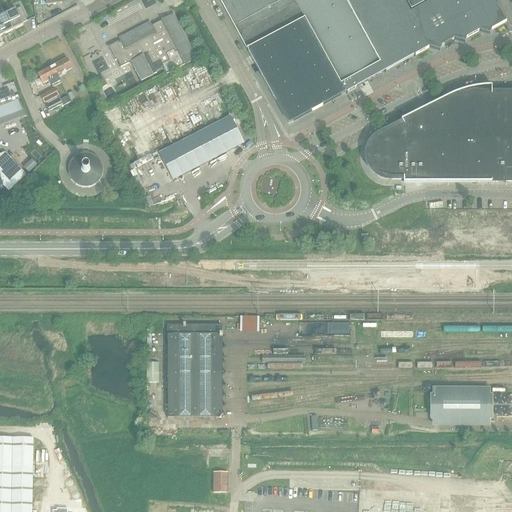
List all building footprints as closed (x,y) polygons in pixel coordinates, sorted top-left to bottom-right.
[(220,0),(247,50),(304,20),(346,93),(428,48),(411,13),(410,13),(403,1),(401,2),(400,0),(220,0)] [(405,0),(411,10),(429,0),(405,0)] [(492,0),(433,0),(411,13),(428,48),(440,51),(441,46),(453,40),(465,43),(466,38),(478,31),(490,35),(491,30),(506,22),(492,0)] [(20,7),(5,15),(12,30),(23,25),(22,23),(27,21),(20,7)] [(2,9),(0,10),(0,31),(2,35),(12,30),(5,15),(2,9)] [(131,62),(141,81),(156,73),(152,65),(160,61),(166,74),(196,59),(173,15),(158,22),(160,25),(153,29),(150,23),(119,39),(120,41),(107,47),(115,61),(119,59),(123,66),(131,62)] [(322,105),(345,92),(345,93),(346,93),(304,20),(247,50),(275,101),(288,123),(311,111),(311,112),(322,105)] [(91,58),(97,69),(105,64),(98,54),(91,58)] [(67,59),(53,67),(58,78),(66,74),(65,72),(71,68),(67,59)] [(52,87),(61,83),(53,67),(37,74),(42,84),(48,81),(52,87)] [(106,85),(102,76),(96,79),(101,88),(106,85)] [(169,79),(156,86),(162,97),(175,91),(169,79)] [(511,95),(491,96),(491,87),(480,87),(474,88),(468,90),(462,91),(457,93),(451,95),(446,98),(401,121),(403,125),(380,136),(377,139),(374,141),(371,145),(369,148),(368,153),(368,157),(368,161),(370,165),(372,169),(374,172),(378,175),(382,177),(386,178),(390,178),(403,179),(403,184),(491,184),(492,182),(505,182),(511,182),(511,95)] [(44,103),(58,96),(55,89),(40,96),(44,103)] [(0,100),(11,96),(9,90),(0,93),(0,100)] [(68,96),(60,100),(63,106),(71,102),(70,100),(68,96)] [(19,117),(0,124),(6,137),(20,147),(29,144),(19,117)] [(172,181),(244,144),(230,117),(159,154),(172,181)] [(133,161),(141,171),(153,162),(145,151),(133,161)] [(0,187),(2,186),(8,192),(26,175),(5,152),(0,154),(0,187)] [(102,174),(102,171),(102,168),(101,165),(100,162),(98,160),(96,158),(94,156),(91,155),(88,154),(85,154),(82,154),(79,155),(76,156),(74,158),(72,160),(70,162),(69,165),(68,168),(68,171),(68,174),(69,177),(70,180),(72,182),(74,184),(76,186),(79,187),(82,188),(85,188),(88,188),(91,187),(94,186),(96,184),(98,182),(100,180),(101,177),(102,174)] [(238,312),(238,328),(257,328),(257,312),(238,312)] [(215,419),(222,418),(222,415),(221,415),(221,411),(221,401),(221,391),(221,381),(221,367),(221,352),(221,343),(221,338),(222,338),(222,334),(221,334),(221,326),(185,326),(185,325),(183,325),(183,326),(168,326),(168,336),(167,336),(167,341),(168,341),(168,413),(167,413),(167,419),(174,419),(174,417),(215,417),(215,419)] [(158,363),(146,363),(146,383),(158,383),(158,363)] [(491,385),(431,385),(431,425),(491,425),(491,385)] [(0,511),(31,511),(33,439),(0,438),(0,511)] [(213,473),(213,493),(225,493),(225,473),(213,473)] [(360,484),(358,511),(389,511),(391,486),(360,484)] [(413,485),(412,511),(433,511),(434,485),(413,485)] [(472,511),(474,488),(455,487),(453,511),(472,511)] [(489,510),(490,511),(511,511),(511,510),(505,500),(489,510)] [(165,501),(164,511),(214,511),(215,504),(165,501)]
